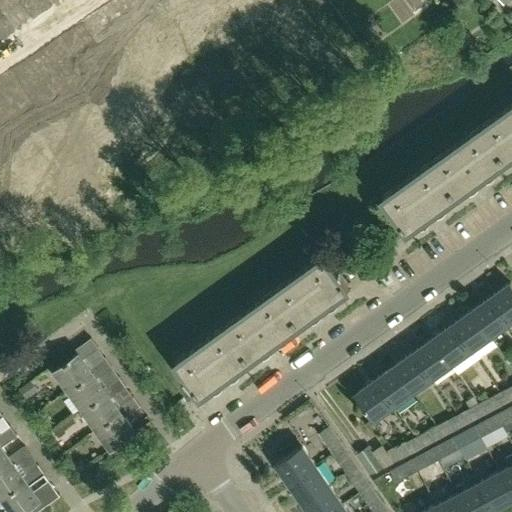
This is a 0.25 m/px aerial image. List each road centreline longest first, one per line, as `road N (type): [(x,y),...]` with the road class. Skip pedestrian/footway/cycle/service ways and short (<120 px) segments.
road 1 (residential): [(197,457),(511,227)]
road 2 (residential): [(191,463),(85,318)]
road 3 (residential): [(81,511),(0,399)]
